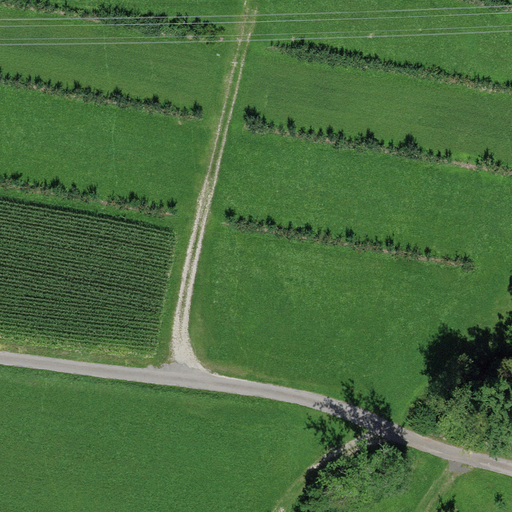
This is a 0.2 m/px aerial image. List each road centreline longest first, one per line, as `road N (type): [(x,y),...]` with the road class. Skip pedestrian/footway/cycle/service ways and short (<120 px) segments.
road 1 (track): [(511,468),(315,398),(0,360)]
road 2 (track): [(256,0),(170,381)]
road 3 (track): [(260,511),(391,427)]
